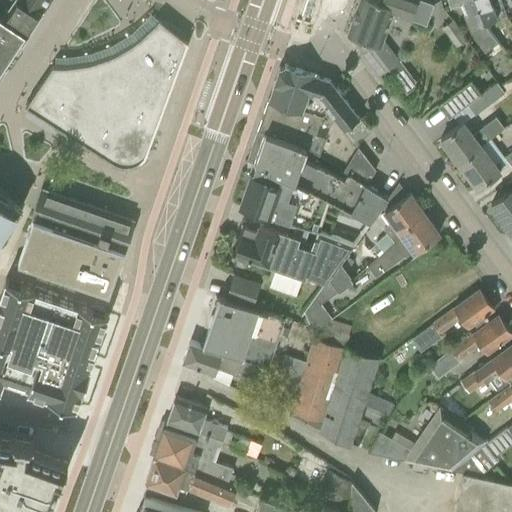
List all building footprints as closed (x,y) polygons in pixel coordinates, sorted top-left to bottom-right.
[(0,0),(0,14),(1,15),(11,0),(0,0)] [(11,0),(1,15),(28,33),(50,0),(11,0)] [(372,0),(359,0),(347,34),(356,37),(354,42),(379,75),(388,68),(393,74),(402,67),(391,52),(390,53),(387,56),(381,46),(393,12),(426,24),(433,5),(419,0),(377,0),(377,2),(372,0)] [(450,0),(451,1),(453,0),(458,0),(463,11),(461,12),(469,32),(484,51),(498,40),(496,37),(486,23),(475,0),(450,0)] [(475,0),(486,23),(495,21),(497,20),(488,0),(475,0)] [(1,15),(0,14),(0,73),(1,74),(28,33),(1,15)] [(148,30),(136,40),(170,85),(176,65),(178,66),(187,41),(184,39),(184,35),(165,20),(162,21),(158,18),(148,30)] [(457,46),(466,40),(466,39),(452,19),(442,26),(457,46)] [(103,58),(91,62),(104,128),(111,161),(111,164),(117,167),(124,168),(130,168),(136,166),(142,162),(147,158),(144,156),(154,131),(153,130),(159,110),(161,111),(162,109),(161,108),(167,88),(170,89),(170,86),(171,86),(170,85),(136,40),(125,47),(114,53),(103,58)] [(50,69),(38,86),(104,128),(91,62),(78,65),(65,66),(59,66),(52,66),(51,67),(50,69)] [(274,83),(268,100),(302,110),(302,109),(321,115),(328,110),(353,141),(368,129),(329,80),(286,65),(277,68),(273,83),(274,83)] [(481,93),(471,79),(439,104),(449,117),(452,115),(466,104),(479,94),(481,93)] [(479,94),(466,104),(474,114),(505,91),(500,85),(497,81),(481,93),(479,94)] [(25,105),(25,106),(97,152),(101,155),(111,161),(104,128),(38,86),(27,103),(25,105)] [(267,100),(257,129),(265,132),(305,147),(306,148),(319,155),(324,138),(314,135),(321,115),(302,109),(302,110),(268,100),(267,99),(267,100)] [(463,121),(440,139),(456,161),(480,143),(480,144),(503,127),(494,115),(472,133),(463,121)] [(265,132),(255,162),(292,182),(294,183),(306,148),(305,147),(265,132)] [(480,143),(456,161),(476,188),(499,170),(480,144),(480,143)] [(375,170),(358,148),(343,171),(346,173),(364,183),(366,184),(375,170)] [(511,149),(503,156),(508,163),(511,167),(511,149)] [(255,162),(239,206),(256,211),(268,216),(289,222),(316,231),(318,231),(328,201),(294,183),(292,182),(255,162)] [(511,188),(490,204),(510,231),(511,229),(511,179),(510,181),(511,182),(511,180),(511,188)] [(364,183),(349,212),(368,222),(387,198),(366,184),(364,183)] [(0,190),(0,238),(22,205),(0,190)] [(409,192),(393,204),(383,211),(398,231),(424,212),(409,192)] [(40,193),(26,234),(17,259),(109,291),(132,224),(40,193)] [(424,212),(398,231),(390,237),(394,241),(366,265),(374,276),(411,249),(412,251),(438,233),(424,212)] [(238,231),(231,250),(250,257),(249,260),(263,265),(264,262),(277,266),(275,271),(301,280),(303,276),(324,283),(327,279),(338,264),(353,243),(318,231),(316,231),(310,247),(301,244),(303,237),(257,222),(255,228),(243,224),(240,232),(238,231)] [(338,264),(327,279),(336,290),(350,280),(338,264)] [(236,276),(227,299),(251,308),(260,285),(236,276)] [(0,387),(3,379),(15,383),(27,387),(47,394),(46,395),(55,398),(75,404),(80,389),(82,389),(90,365),(88,364),(106,311),(87,305),(78,302),(77,303),(57,296),(46,292),(33,288),(34,287),(26,284),(5,277),(0,293),(0,387)] [(324,283),(315,296),(320,302),(336,290),(327,279),(324,283)] [(479,288),(431,323),(410,339),(416,348),(460,316),(467,326),(493,308),(479,288)] [(200,343),(200,344),(268,368),(276,344),(284,320),(251,308),(227,299),(216,295),(216,297),(220,299),(212,321),(204,344),(200,343)] [(497,314),(450,349),(457,359),(479,343),(486,352),(511,333),(497,314)] [(313,339),(306,362),(300,381),(294,402),(290,413),(321,423),(344,348),(313,339)] [(268,368),(200,344),(190,340),(182,361),(214,373),(217,365),(274,386),(270,398),(289,405),(297,379),(279,372),(268,368)] [(511,343),(469,375),(461,381),(468,390),(488,376),(496,388),(507,381),(505,378),(511,372),(511,343)] [(345,348),(321,423),(319,429),(350,445),(365,396),(378,357),(345,348)] [(300,381),(306,362),(285,354),(279,372),(297,379),(300,381)] [(511,382),(487,401),(494,410),(511,397),(511,382)] [(171,409),(168,421),(222,438),(221,441),(242,452),(248,439),(225,431),(226,426),(202,418),(206,406),(174,395),(170,407),(171,409)] [(365,396),(350,445),(368,452),(378,432),(391,408),(365,396)] [(406,449),(403,459),(451,469),(483,443),(486,441),(460,421),(436,405),(407,448),(406,449)] [(222,438),(168,421),(166,426),(162,425),(153,454),(154,455),(184,464),(226,482),(232,466),(215,460),(221,441),(222,438)] [(511,422),(491,437),(498,446),(511,435),(511,422)] [(378,432),(368,452),(403,459),(406,449),(407,448),(378,432)] [(0,511),(46,511),(58,481),(60,481),(67,460),(32,448),(33,440),(11,437),(11,438),(0,436),(0,511)] [(483,443),(451,469),(462,472),(478,476),(497,460),(483,443)] [(184,464),(154,455),(146,481),(185,494),(186,489),(228,507),(236,486),(226,482),(184,464)] [(347,506),(349,481),(328,469),(316,492),(347,506)] [(511,511),(511,482),(478,476),(462,472),(454,511),(511,511)] [(347,511),(370,511),(372,506),(350,478),(349,481),(347,506),(348,511),(347,511)] [(301,511),(260,495),(255,511),(347,511),(348,511),(321,505),(319,511),(301,511)] [(202,511),(145,496),(139,511),(202,511)]
